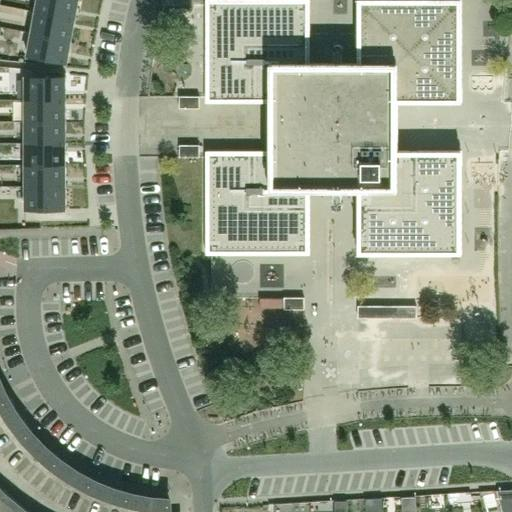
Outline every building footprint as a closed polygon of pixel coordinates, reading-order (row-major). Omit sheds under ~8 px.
[(37,0),(35,12),(75,19),(79,0),(37,0)] [(386,154),(386,127),(386,101),(459,101),(459,68),(459,2),(360,2),(360,73),(302,73),(302,7),(214,7),(214,95),(276,95),(276,159),(214,159),(214,247),(302,247),(302,183),(360,183),(360,252),(459,252),(459,190),(459,154),(386,154)] [(35,12),(31,33),(71,41),(75,19),(35,12)] [(31,33),(27,55),(67,63),(71,41),(31,33)] [(25,78),(25,100),(66,100),(66,78),(25,78)] [(198,111),(198,99),(178,99),(178,111),(198,111)] [(25,100),(25,122),(66,122),(66,100),(25,100)] [(25,122),(25,144),(66,143),(66,122),(25,122)] [(25,144),(25,165),(66,165),(66,143),(25,144)] [(198,159),(198,147),(178,148),(178,159),(198,159)] [(25,165),(25,187),(66,187),(66,165),(25,165)] [(25,187),(25,209),(37,209),(37,210),(54,210),(54,209),(66,209),(66,187),(25,187)] [(289,299),(282,299),(283,311),(303,311),(302,299),(289,299)] [(417,307),(397,307),(358,306),(358,318),(397,318),(417,318),(417,307)] [(43,451),(29,436),(16,420),(10,411),(1,393),(0,391),(0,511),(170,511),(170,503),(168,503),(168,504),(152,503),(132,499),(113,493),(94,486),(76,476),(58,464),(43,451)]
